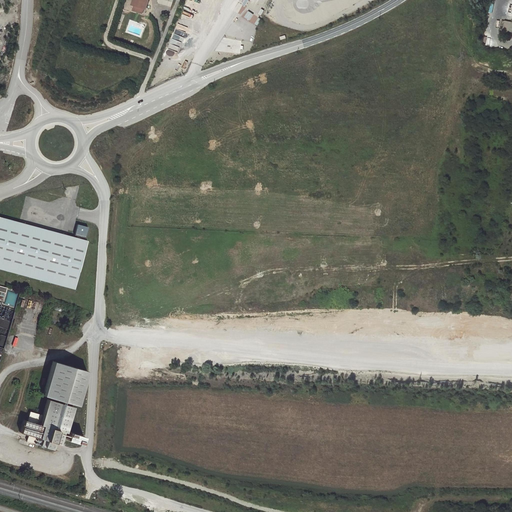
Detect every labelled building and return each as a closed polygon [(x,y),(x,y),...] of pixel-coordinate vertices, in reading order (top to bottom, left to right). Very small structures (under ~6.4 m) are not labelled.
[(134,0),(133,5),(135,5),(144,9),(146,9),(148,0),(134,0)] [(142,14),(144,9),(135,5),(133,10),(142,14)] [(249,11),(244,17),(250,21),(254,14),(249,11)] [(511,21),(505,21),(503,31),(511,32),(511,21)] [(170,50),(180,52),(184,31),(174,29),(170,50)] [(0,216),(0,268),(74,288),(87,240),(0,216)] [(77,225),(75,235),(86,237),(88,227),(77,225)] [(8,291),(5,304),(15,306),(18,293),(8,291)] [(18,434),(40,440),(51,444),(58,446),(61,433),(64,434),(72,408),(62,405),(63,403),(76,407),(86,373),(72,369),(74,364),(68,362),(66,367),(51,363),(41,397),(55,401),(54,403),(45,400),(38,426),(21,421),(18,434)] [(82,438),(68,434),(65,441),(80,445),(82,438)] [(49,451),(51,444),(40,440),(38,448),(49,451)]
